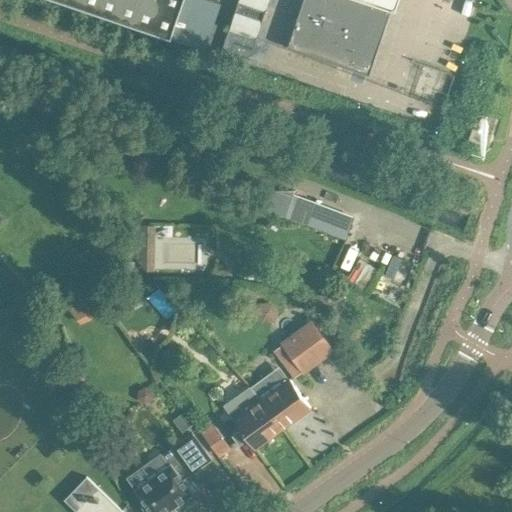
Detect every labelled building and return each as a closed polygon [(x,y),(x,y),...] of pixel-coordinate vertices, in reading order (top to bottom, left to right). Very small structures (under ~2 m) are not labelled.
[(56,0),(170,38),(183,0),(56,0)] [(302,0),(287,47),(369,75),(392,4),(394,4),(394,3),(394,2),(393,2),(393,1),(392,0),(391,2),(386,0),(302,0)] [(261,20),(265,11),(238,2),(235,11),(261,20)] [(23,82),(16,97),(40,107),(46,92),(23,82)] [(491,134),(472,128),(472,127),(468,139),(487,145),(491,134)] [(285,218),(293,192),(265,191),(259,210),(285,218)] [(310,319),(281,341),(304,372),(333,350),(310,319)] [(289,378),(288,379),(278,366),(252,386),(282,428),(310,407),(289,378)] [(254,448),(282,428),(252,386),(230,402),(227,410),(240,429),(230,437),(238,448),(248,440),(254,448)] [(229,447),(212,424),(201,432),(217,455),(229,447)] [(191,473),(211,459),(193,433),(173,447),(174,448),(163,455),(170,465),(135,490),(145,504),(142,506),(145,511),(166,511),(192,494),(181,479),(191,472),(191,473)] [(77,511),(123,511),(86,476),(64,499),(77,511)]
